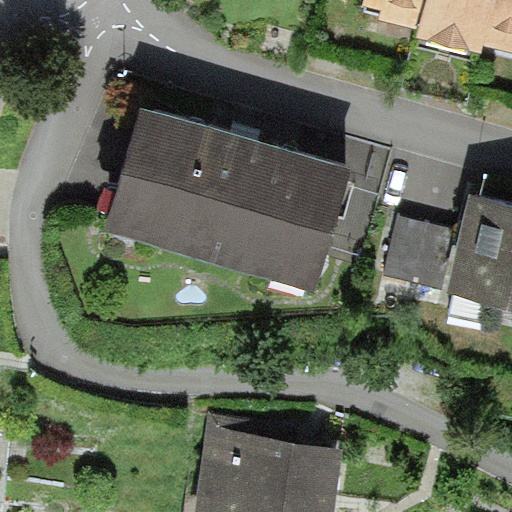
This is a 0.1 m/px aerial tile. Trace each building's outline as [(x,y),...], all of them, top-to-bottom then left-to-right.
[(511,0),(349,0),(348,8),(511,43),(511,0)] [(105,205),(317,266),(354,140),(141,79),(105,205)] [(489,277),(511,282),(511,178),(469,169),(457,221),(389,206),(375,268),(443,283),(438,305),(481,314),(489,277)] [(209,412),(191,509),(207,511),(325,511),(340,435),(209,412)] [(0,505),(3,506),(11,440),(0,438),(0,505)]
